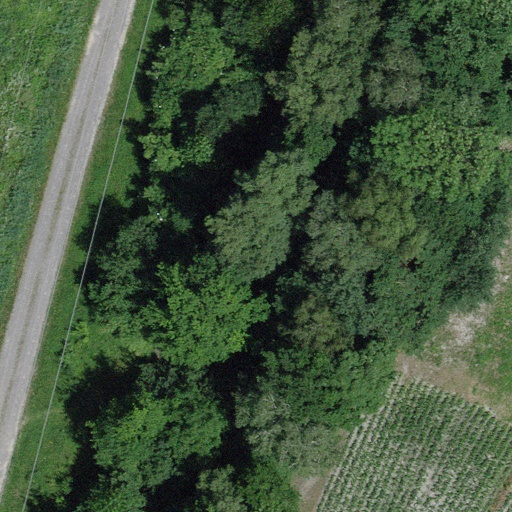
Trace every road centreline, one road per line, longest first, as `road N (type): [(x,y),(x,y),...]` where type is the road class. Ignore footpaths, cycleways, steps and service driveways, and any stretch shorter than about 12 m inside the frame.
road 1 (track): [(122,0),(0,424)]
road 2 (track): [(384,511),(511,228)]
